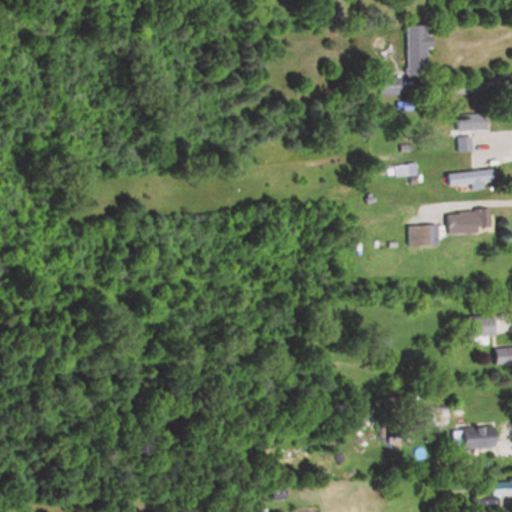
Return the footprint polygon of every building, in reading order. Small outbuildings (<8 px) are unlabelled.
[(400,71),(425,71),(425,33),(420,33),(420,25),(400,25),(400,71)] [(373,77),(373,93),(393,93),(393,77),(373,77)] [(480,131),(480,113),(449,113),(449,131),(480,131)] [(466,135),(448,135),(448,151),(466,151),(466,135)] [(439,173),(441,185),(463,183),(463,189),(477,188),(476,182),(486,181),(484,168),(439,173)] [(484,210),(439,211),(439,233),(484,232),(484,210)] [(431,225),(401,225),(401,245),(431,245),(431,225)] [(470,344),(485,344),(485,317),(461,317),(461,337),(470,337),(470,344)] [(511,364),(511,348),(488,348),(488,365),(511,364)] [(441,426),(441,407),(397,407),(397,426),(441,426)] [(488,425),(446,429),(448,449),(490,446),(488,425)] [(381,443),(400,443),(400,428),(381,428),(381,443)] [(511,511),(511,496),(511,481),(485,482),(486,496),(493,496),(493,511),(511,511)]
